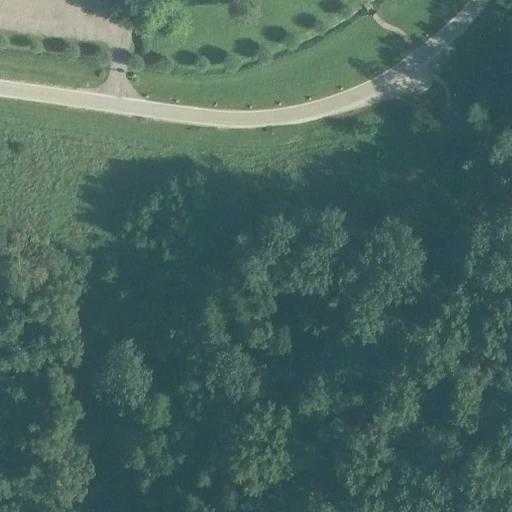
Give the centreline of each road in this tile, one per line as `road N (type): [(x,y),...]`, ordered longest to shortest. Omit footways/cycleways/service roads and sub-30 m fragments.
road 1 (tertiary): [(0,80),(247,113),(334,100),(407,68),(481,0)]
road 2 (track): [(447,100),(242,511)]
